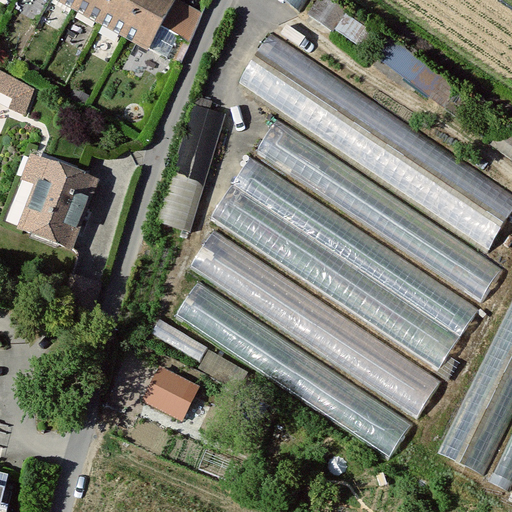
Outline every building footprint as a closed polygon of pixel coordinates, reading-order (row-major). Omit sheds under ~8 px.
[(177,0),(50,0),(100,27),(124,40),(148,54),(151,50),(162,28),(177,2),(177,0)] [(307,0),(282,0),(300,12),(307,0)] [(336,30),(346,14),(348,12),(331,0),(318,0),(307,15),(334,33),(336,30)] [(162,28),(179,38),(190,44),(192,45),(204,17),(177,2),(162,28)] [(377,36),(346,14),(336,30),(366,51),(377,36)] [(179,38),(162,28),(151,50),(168,59),(179,38)] [(430,98),(445,78),(391,37),(376,57),(430,98)] [(251,153),(210,227),(450,358),(482,301),(484,302),(508,257),(494,250),(511,217),(511,178),(266,44),(240,91),(280,113),(257,156),(251,153)] [(34,90),(0,72),(0,93),(11,99),(8,110),(25,117),(34,90)] [(225,117),(193,107),(159,223),(191,232),(225,117)] [(511,161),(511,130),(501,122),(486,143),(511,161)] [(74,257),(101,186),(34,160),(24,187),(38,192),(21,237),(74,257)] [(422,414),(446,374),(213,233),(191,270),(202,276),(178,315),(321,402),(343,366),(422,414)] [(91,321),(101,284),(70,275),(59,313),(91,321)] [(249,371),(210,350),(201,367),(239,388),(249,371)] [(196,389),(159,370),(144,401),(180,420),(196,389)] [(234,413),(212,401),(198,428),(221,440),(234,413)] [(170,426),(143,413),(129,441),(156,455),(170,426)] [(245,466),(206,451),(199,468),(238,484),(245,466)] [(301,488),(258,466),(251,481),(294,502),(301,488)] [(5,491),(6,488),(0,486),(0,511),(7,511),(12,493),(5,491)]
